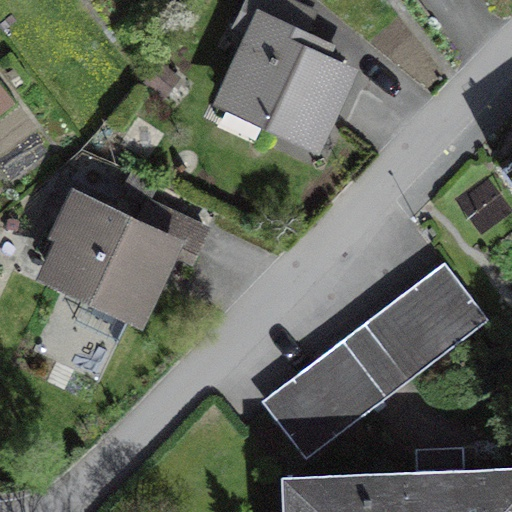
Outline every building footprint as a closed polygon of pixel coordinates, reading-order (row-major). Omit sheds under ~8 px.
[(228,99),(311,139),(343,72),(319,60),(325,50),(302,39),(314,12),(287,0),(247,0),(237,23),(260,33),(228,99)] [(0,109),(11,101),(0,87),(0,109)] [(511,162),(501,170),(511,185),(511,162)] [(52,275),(134,314),(168,243),(194,255),(206,230),(147,202),(135,227),(72,197),(56,231),(70,237),(52,275)] [(269,408),(305,456),(485,319),(448,271),(349,347),(269,408)] [(50,374),(100,381),(110,309),(60,302),(50,374)] [(288,481),(289,511),(511,511),(511,471),(463,474),(463,466),(417,468),(417,476),(288,481)]
